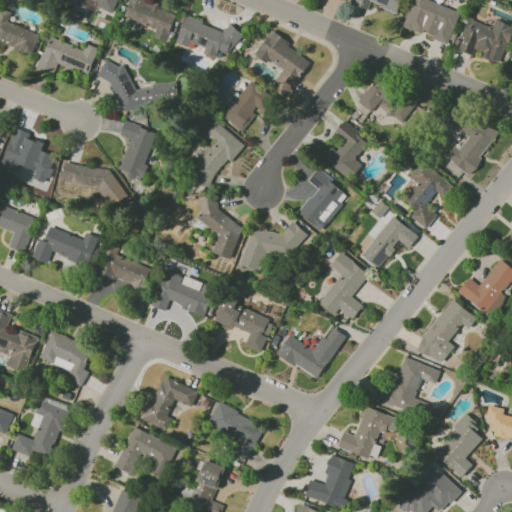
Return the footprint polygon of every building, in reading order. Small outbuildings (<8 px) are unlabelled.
[(128,0),(122,16),(156,29),(153,36),(166,41),(176,13),(146,2),(147,0),(128,0)] [(356,0),(404,0),(398,15),(372,4),(369,9),(355,3),(356,0)] [(414,0),(430,0),(461,13),(447,45),(431,38),(436,26),(428,23),(426,26),(407,18),(414,0)] [(39,33),(8,22),(12,12),(0,7),(0,43),(1,42),(32,53),(39,33)] [(231,55),(240,30),(226,25),(225,30),(185,16),(176,42),(188,46),(189,42),(205,47),(202,54),(215,58),(218,50),(231,55)] [(470,20),(493,29),(496,20),(511,26),(511,31),(498,66),(458,49),(470,20)] [(255,56),(267,63),(268,60),(282,68),(273,85),(288,94),(309,60),(287,47),(290,42),(270,30),(255,56)] [(83,49),(49,36),(36,68),(53,75),(58,63),(87,74),(98,48),(86,43),(83,49)] [(135,88),(123,63),(101,63),(101,77),(107,77),(122,109),(139,109),(147,106),(172,106),(177,104),(177,94),(176,92),(176,82),(160,82),(146,88),(135,88)] [(358,102),(371,112),(381,98),(394,108),(390,114),(405,125),(419,105),(377,75),(358,102)] [(241,130),(257,109),(264,114),(276,99),(250,80),(222,116),(241,130)] [(497,135),(466,111),(458,121),(453,117),(448,124),(467,138),(459,149),(453,144),(444,156),(468,174),(497,135)] [(205,190),(242,143),(215,120),(206,132),(217,141),(188,176),(205,190)] [(142,180),(156,131),(124,121),(119,135),(128,138),(118,173),(142,180)] [(355,159),(369,141),(343,121),(336,131),(345,139),(336,151),(329,145),(320,157),(349,179),(361,163),(355,159)] [(17,172),(19,165),(35,170),(33,179),(46,183),(55,155),(40,151),(43,142),(29,137),(30,132),(13,127),(1,167),(17,172)] [(453,186),(421,161),(409,177),(417,183),(404,199),(416,208),(410,217),(426,228),(436,214),(425,205),(436,191),(444,197),(453,186)] [(111,170),(63,162),(59,184),(95,190),(99,188),(107,202),(124,193),(111,170)] [(298,213),(321,230),(349,193),(317,169),(308,181),(317,188),(298,213)] [(203,196),(194,222),(220,230),(212,252),(231,259),(243,223),(214,213),(218,201),(203,196)] [(35,217),(0,203),(0,226),(13,232),(8,246),(22,251),(35,217)] [(418,235),(392,216),(361,256),(378,268),(399,241),(408,248),(418,235)] [(239,264),(258,271),(266,250),(294,260),(305,229),(289,223),(284,237),(253,226),(239,264)] [(31,257),(47,262),(51,252),(88,265),(98,236),(85,232),(83,238),(49,226),(44,240),(37,238),(31,257)] [(511,236),(503,248),(511,254),(511,236)] [(151,268),(116,254),(119,248),(110,244),(98,270),(142,289),(151,268)] [(363,305),(352,297),(369,273),(340,252),(330,266),(340,274),(318,303),(333,315),(338,309),(352,319),(363,305)] [(511,277),(511,268),(500,258),(479,285),(469,277),(457,291),(484,312),(511,277)] [(151,307),(165,311),(168,303),(204,315),(214,288),(203,284),(201,290),(180,283),(183,275),(164,269),(151,307)] [(492,316),(507,298),(501,293),(486,311),(492,316)] [(440,365),(454,346),(448,341),(460,324),(467,330),(477,317),(451,298),(415,347),(440,365)] [(261,352),(274,318),(223,299),(215,320),(249,333),(244,345),(261,352)] [(0,351),(10,355),(6,365),(25,372),(37,337),(6,327),(11,313),(0,309),(0,351)] [(276,354),(317,379),(345,335),(332,327),(325,338),(321,335),(313,349),(289,334),(276,354)] [(39,359),(69,370),(66,379),(82,385),(88,371),(84,369),(93,348),(50,331),(39,359)] [(372,399),(409,412),(421,378),(435,383),(440,370),(404,357),(393,387),(378,382),(372,399)] [(143,420),(165,429),(170,417),(168,416),(174,399),(191,406),(198,390),(160,375),(143,420)] [(69,406),(41,396),(31,425),(37,427),(33,439),(17,433),(11,449),(30,456),(32,452),(50,459),(69,406)] [(247,459),(264,425),(217,403),(207,424),(238,439),(232,452),(247,459)] [(511,416),(502,415),(504,408),(490,405),(485,433),(511,437),(511,416)] [(400,419),(365,406),(355,435),(343,431),(337,447),(368,458),(380,428),(395,433),(400,419)] [(13,413),(0,407),(0,431),(5,434),(13,413)] [(433,454),(462,477),(472,464),(465,458),(482,437),(473,431),(479,424),(465,413),(433,454)] [(134,474),(142,455),(155,460),(149,473),(162,478),(176,445),(132,427),(115,467),(134,474)] [(356,463),(331,454),(324,473),(327,474),(324,484),(309,479),(303,496),(340,509),(356,463)] [(225,467),(204,460),(186,508),(195,511),(221,511),(224,505),(212,501),(225,467)] [(401,502),(412,511),(426,511),(432,505),(439,511),(441,511),(460,489),(432,465),(401,502)] [(135,511),(141,497),(121,489),(111,511),(135,511)]
